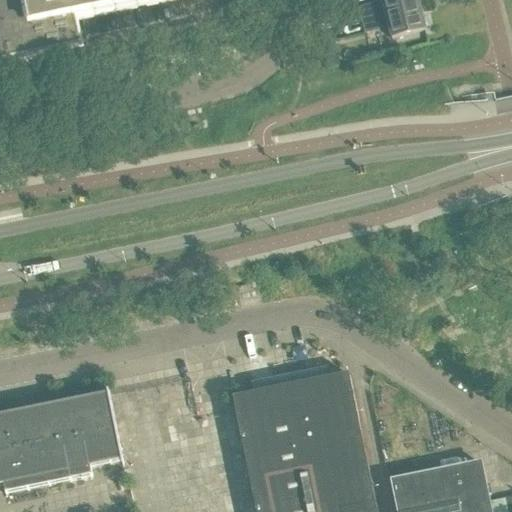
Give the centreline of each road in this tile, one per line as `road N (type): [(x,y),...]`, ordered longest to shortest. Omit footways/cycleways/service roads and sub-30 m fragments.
road 1 (unclassified): [(0,369),(300,312),(328,315),(511,435)]
road 2 (secondary): [(0,279),(413,188),(503,149)]
road 3 (secondary): [(503,149),(399,152),(0,230)]
road 4 (unclassified): [(313,0),(266,64),(243,79),(0,133)]
road 5 (unknown): [(328,315),(355,375),(388,511)]
road 6 (unknown): [(132,344),(181,413),(216,511)]
